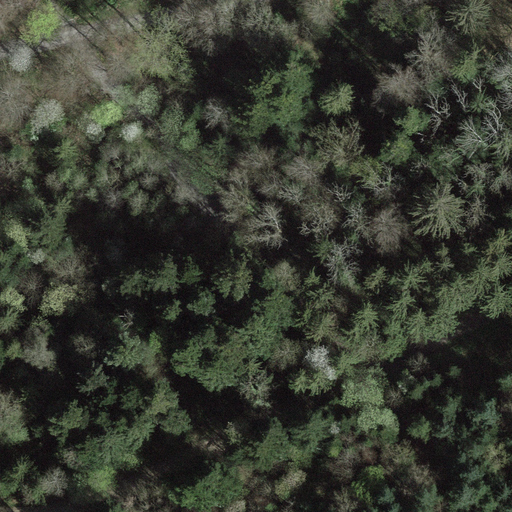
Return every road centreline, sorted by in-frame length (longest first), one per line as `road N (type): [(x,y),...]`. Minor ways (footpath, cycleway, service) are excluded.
road 1 (track): [(46,511),(120,488),(398,363),(511,302)]
road 2 (track): [(245,0),(0,45)]
